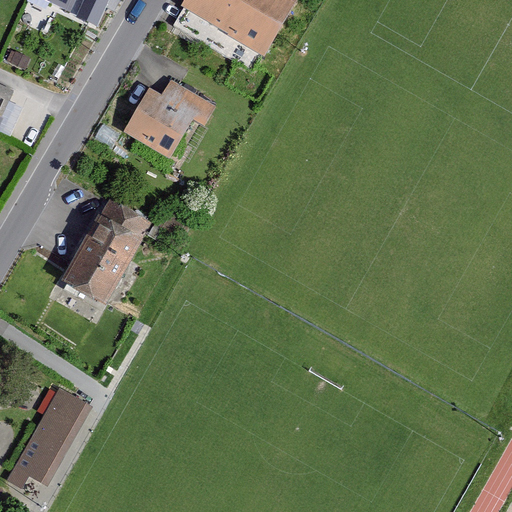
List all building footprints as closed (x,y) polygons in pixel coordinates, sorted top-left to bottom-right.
[(34,0),(34,1),(73,17),(80,0),(34,0)] [(300,8),(286,0),(194,0),(186,14),(198,21),(188,37),(258,79),(300,8)] [(92,3),(89,10),(101,15),(104,8),(92,3)] [(221,109),(174,84),(166,100),(152,93),(129,135),(177,161),(198,122),(210,128),(221,109)] [(155,226),(113,204),(69,286),(111,308),(155,226)] [(60,397),(9,488),(24,496),(32,481),(50,491),(92,415),(60,397)]
